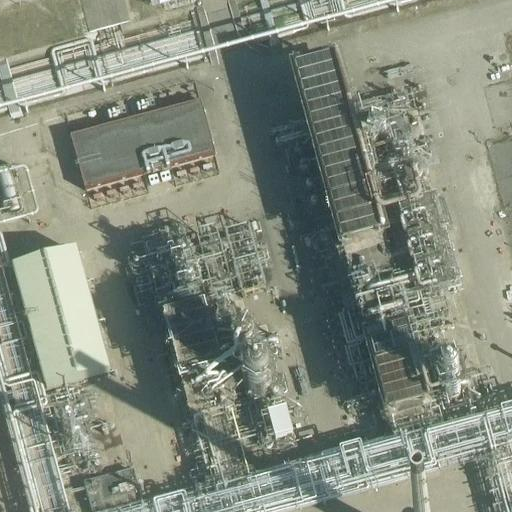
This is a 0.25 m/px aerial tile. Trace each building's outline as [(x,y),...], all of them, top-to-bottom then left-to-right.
[(86,191),(215,156),(201,104),(72,139),(86,191)] [(47,393),(111,376),(78,253),(14,271),(47,393)] [(425,361),(458,351),(453,336),(420,346),(425,361)] [(280,393),(262,397),(268,428),(287,424),(280,393)] [(128,458),(97,463),(100,483),(131,478),(128,458)]
